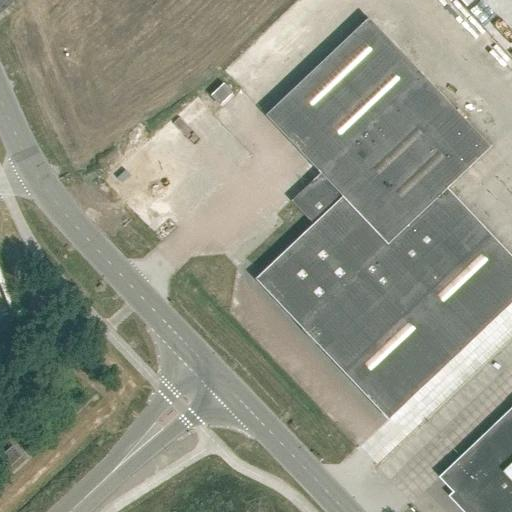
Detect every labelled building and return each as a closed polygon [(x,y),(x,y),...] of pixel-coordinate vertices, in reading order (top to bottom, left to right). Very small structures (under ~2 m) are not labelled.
[(74,0),(123,53),(150,29),(153,32),(187,0),(74,0)] [(343,373),(387,419),(416,392),(511,302),(511,258),(446,189),(489,147),(367,19),(264,116),(330,185),(315,199),(326,211),(255,279),(300,327),(318,332),(341,356),(343,373)] [(223,84),(210,96),(219,106),(232,94),(223,84)] [(511,511),(511,409),(440,478),(472,511),(511,511)] [(0,457),(0,475),(22,456),(13,446),(0,457)]
